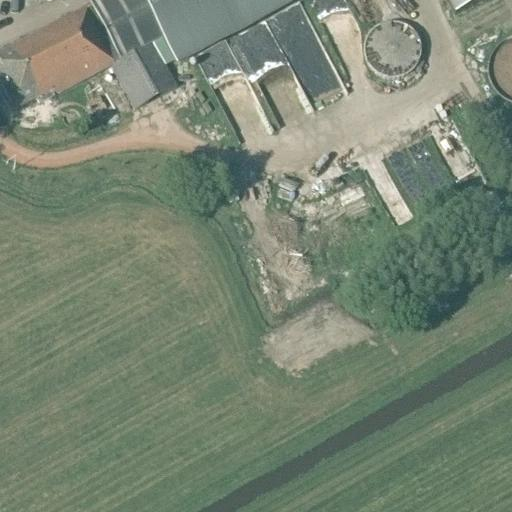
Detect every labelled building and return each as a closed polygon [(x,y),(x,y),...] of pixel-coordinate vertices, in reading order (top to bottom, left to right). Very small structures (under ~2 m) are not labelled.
[(110,68),(153,46),(165,69),(174,64),(176,68),(305,0),(102,0),(81,12),(110,68)] [(442,0),(449,13),(477,0),(442,0)] [(36,101),(38,106),(110,68),(81,12),(0,54),(0,70),(1,73),(0,73),(0,87),(13,113),(36,101)] [(414,72),(418,67),(420,61),(421,55),(420,49),(419,43),(415,37),(411,33),(406,29),(401,26),(394,25),(388,25),(382,27),(376,29),(371,33),(367,38),(365,43),(363,50),(363,56),(364,62),(366,68),(370,73),(374,77),(380,80),(386,82),(392,83),(398,82),(404,80),(410,77),(414,72)] [(133,112),(176,90),(165,69),(153,46),(110,68),(114,76),(133,112)] [(511,105),(511,49),(508,51),(503,54),(498,57),(495,62),(492,67),(491,72),(490,78),(491,84),(493,89),(496,94),(499,98),(504,102),(509,104),(511,105)] [(106,112),(98,97),(86,103),(93,118),(106,112)]
